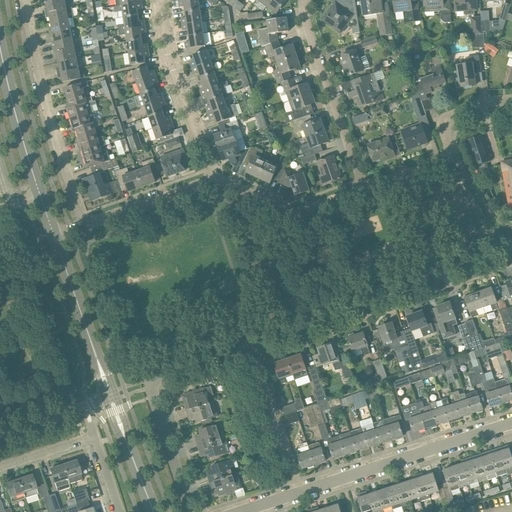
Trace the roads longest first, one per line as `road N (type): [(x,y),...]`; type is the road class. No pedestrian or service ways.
road 1 (tertiary): [(152,511),(54,238)]
road 2 (residential): [(253,347),(511,245)]
road 3 (residential): [(189,511),(148,385),(253,347)]
road 4 (residential): [(88,227),(53,125),(25,0)]
road 5 (residential): [(298,493),(511,423)]
road 6 (residential): [(361,192),(302,0)]
road 7 (residential): [(361,192),(444,161),(446,129),(458,112),(511,100)]
road 8 (residential): [(213,180),(169,59),(158,0)]
road 9 (residential): [(213,180),(284,211),(361,192)]
road 10 (tertiary): [(40,196),(0,48)]
road 11 (residential): [(298,493),(253,347)]
road 12 (residential): [(88,227),(213,180)]
